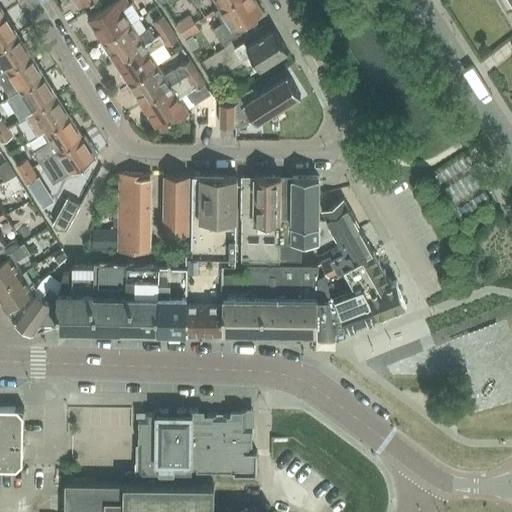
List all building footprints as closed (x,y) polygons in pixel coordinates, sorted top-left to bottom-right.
[(126,0),(115,0),(88,18),(102,40),(131,21),(122,8),(129,4),(127,2),(126,0)] [(255,0),(229,0),(220,6),(227,18),(212,27),(222,42),(235,33),(236,34),(253,23),(250,18),(262,10),(255,0)] [(0,44),(17,34),(3,13),(0,14),(0,44)] [(160,33),(170,27),(162,15),(152,22),(160,33)] [(180,32),(194,22),(190,15),(175,24),(180,32)] [(138,34),(131,21),(102,40),(115,61),(154,37),(154,36),(148,27),(138,34)] [(199,29),(194,22),(180,32),(184,39),(199,29)] [(160,33),(154,36),(154,37),(115,61),(128,81),(157,63),(149,51),(165,42),(167,45),(177,39),(170,27),(160,33)] [(287,51),(274,29),(247,47),(244,42),(233,48),(241,61),(251,55),(260,69),(287,51)] [(17,34),(0,44),(0,72),(30,54),(17,34)] [(43,74),(30,54),(0,72),(0,80),(10,95),(19,89),(43,74)] [(186,75),(196,68),(189,58),(180,65),(186,75)] [(164,74),(157,63),(128,81),(141,103),(180,78),(186,75),(180,65),(164,74)] [(196,68),(186,75),(180,78),(141,103),(156,125),(171,116),(174,121),(188,112),(178,96),(193,86),(195,89),(205,82),(196,68)] [(10,95),(7,97),(19,117),(23,114),(30,110),(32,109),(55,94),(43,74),(19,89),(10,95)] [(300,94),(287,74),(256,93),(252,86),(247,89),(236,95),(239,100),(234,104),(220,103),(220,125),(240,125),(253,117),(256,122),(300,94)] [(30,110),(23,114),(36,135),(41,132),(45,130),(68,115),(55,94),(32,109),(30,110)] [(68,115),(45,130),(41,132),(47,140),(32,150),(39,161),(81,135),(68,115)] [(11,135),(6,126),(0,129),(0,139),(1,141),(11,135)] [(81,135),(39,161),(52,182),(98,153),(90,141),(87,143),(81,135)] [(21,173),(31,166),(25,157),(15,164),(21,173)] [(15,174),(6,160),(0,163),(0,174),(4,181),(15,174)] [(31,166),(21,173),(27,182),(37,176),(31,166)] [(150,173),(120,172),(118,250),(148,251),(150,173)] [(164,174),(163,232),(187,232),(188,174),(164,174)] [(222,262),(222,263),(235,263),(236,175),(192,174),(190,252),(185,252),(185,264),(186,264),(186,262),(222,262)] [(279,259),(279,249),(280,175),(240,175),(240,216),(241,216),(240,258),(279,259)] [(279,249),(279,259),(300,259),(300,249),(317,249),(317,217),(318,192),(318,176),(292,175),(291,224),(291,249),(279,249)] [(321,208),(326,217),(317,217),(317,249),(317,250),(320,250),(327,246),(360,228),(359,227),(342,196),(327,205),(321,208)] [(66,229),(80,204),(67,197),(52,223),(56,228),(66,229)] [(331,255),(321,261),(323,266),(325,269),(327,274),(351,262),(351,261),(372,249),(360,228),(327,246),(331,255)] [(92,247),(116,247),(116,229),(92,229),(92,247)] [(0,255),(19,244),(14,236),(6,241),(0,230),(0,255)] [(19,244),(0,255),(0,286),(22,273),(14,260),(17,258),(18,259),(30,251),(23,241),(19,244)] [(63,243),(43,252),(49,263),(68,253),(63,243)] [(367,290),(376,315),(405,304),(396,279),(389,282),(372,249),(351,261),(351,262),(327,274),(352,284),(362,281),(367,290)] [(318,280),(318,293),(328,293),(335,329),(346,324),(347,326),(376,315),(367,290),(362,281),(352,284),(327,274),(325,269),(323,266),(321,261),(317,263),(318,263),(318,280)] [(186,264),(185,329),(222,329),(222,328),(222,270),(222,263),(222,262),(186,262),(186,264)] [(222,270),(222,328),(262,329),(263,262),(246,262),(246,271),(222,270)] [(317,263),(263,262),(262,329),(317,329),(318,293),(318,280),(318,263),(317,263)] [(57,324),(57,326),(57,327),(92,328),(92,327),(93,263),(71,263),(71,292),(56,292),(56,324),(57,324)] [(93,263),(92,327),(129,327),(129,307),(119,307),(119,297),(124,298),(124,283),(129,283),(129,264),(93,263)] [(157,264),(129,264),(129,283),(124,283),(124,298),(119,297),(119,307),(129,307),(129,327),(157,327),(157,264)] [(184,329),(185,329),(186,264),(185,264),(157,264),(157,327),(157,328),(158,328),(158,329),(159,329),(159,328),(184,329)] [(22,273),(0,286),(0,298),(12,319),(33,289),(35,286),(32,282),(29,284),(22,273)] [(39,324),(56,324),(56,292),(47,285),(41,295),(33,289),(12,319),(32,333),(39,324)] [(317,329),(335,329),(328,293),(318,293),(317,329)] [(0,467),(14,467),(14,473),(22,473),(22,471),(22,470),(23,408),(23,407),(15,407),(15,408),(0,407),(0,467)] [(204,408),(176,408),(176,410),(168,410),(168,408),(156,408),(156,413),(138,413),(137,471),(137,472),(191,473),(191,468),(196,468),(196,470),(233,471),(233,473),(256,473),(256,450),(251,450),(251,425),(242,424),(243,410),(246,410),(246,409),(236,409),(236,410),(241,410),(241,414),(204,413),(204,408)] [(213,511),(214,484),(199,484),(121,483),(119,483),(67,482),(65,482),(65,483),(64,511),(213,511)]
